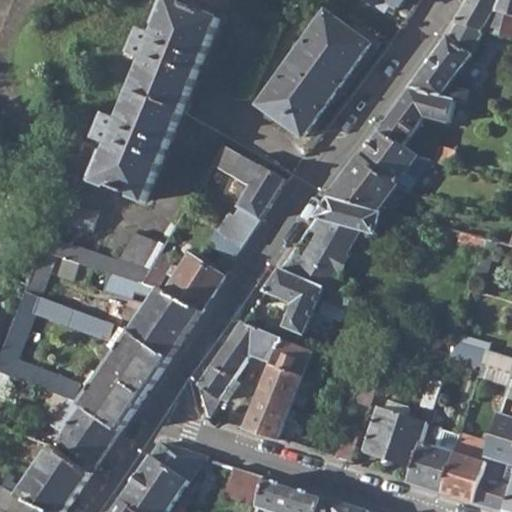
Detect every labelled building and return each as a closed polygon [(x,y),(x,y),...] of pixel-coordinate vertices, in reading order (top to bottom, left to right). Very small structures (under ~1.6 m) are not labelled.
[(93,177),(148,200),(222,17),(179,0),(164,0),(156,20),(163,22),(158,34),(144,27),(134,52),(148,58),(123,118),(110,113),(100,136),(113,142),(109,153),(104,150),(93,177)] [(389,10),(395,2),(392,0),(383,0),(381,4),(389,10)] [(511,0),(471,0),(459,21),(490,30),(511,35),(511,0)] [(262,106),(307,137),(374,42),(330,10),(262,106)] [(413,87),(472,103),(476,88),(454,82),(474,59),(490,30),(459,21),(413,87)] [(382,129),(406,147),(429,117),(451,122),(453,114),(484,123),(488,107),(472,103),(413,87),(382,129)] [(362,156),(400,183),(415,162),(419,156),(406,147),(382,129),(362,156)] [(218,229),(245,248),(290,181),(261,164),(227,145),(215,164),(247,185),(250,181),(256,185),(240,207),(236,204),(218,229)] [(437,161),(455,166),(459,152),(441,146),(437,161)] [(266,155),(261,164),(290,181),(295,174),(266,155)] [(333,195),(381,208),(400,183),(362,156),(333,195)] [(423,167),(415,162),(400,183),(407,189),(423,167)] [(333,195),(318,217),(310,228),(320,233),(305,259),(294,253),(284,268),(331,287),(361,229),(377,233),(379,228),(401,234),(407,215),(381,208),(333,195)] [(188,208),(208,222),(215,213),(194,198),(188,208)] [(54,217),(91,232),(98,215),(61,199),(54,217)] [(209,243),(236,262),(245,248),(218,229),(209,243)] [(123,256),(156,269),(164,252),(168,245),(136,231),(123,256)] [(66,257),(71,258),(75,246),(46,237),(41,249),(58,254),(66,257)] [(154,270),(75,246),(71,258),(82,262),(114,271),(142,280),(149,282),(154,270)] [(26,289),(42,295),(58,254),(41,249),(26,289)] [(170,290),(203,312),(229,273),(195,251),(170,290)] [(149,282),(161,286),(176,259),(164,252),(156,269),(154,270),(149,282)] [(71,258),(66,257),(60,274),(75,279),(82,262),(71,258)] [(288,326),(309,335),(324,299),(350,309),(355,297),(331,287),(284,268),(267,292),(297,303),(288,326)] [(142,280),(114,271),(108,286),(136,298),(142,280)] [(164,286),(134,330),(172,358),(203,312),(170,290),(164,286)] [(109,318),(66,303),(59,319),(115,341),(113,344),(121,350),(103,375),(96,370),(88,381),(96,387),(88,396),(80,393),(83,384),(21,359),(38,311),(48,315),(54,299),(42,295),(26,289),(0,356),(0,370),(87,404),(124,429),(172,358),(134,330),(118,322),(109,318)] [(66,303),(54,299),(48,315),(59,319),(66,303)] [(109,318),(118,322),(125,303),(116,301),(109,318)] [(211,416),(213,417),(257,355),(274,364),(285,337),(246,322),(202,388),(211,416)] [(431,344),(454,354),(459,339),(436,330),(431,344)] [(247,428),(281,439),(317,350),(285,337),(274,364),(247,428)] [(454,354),(487,364),(492,349),(459,339),(454,354)] [(382,388),(391,391),(400,366),(391,364),(386,378),(382,388)] [(366,448),(418,466),(432,422),(445,382),(435,378),(426,404),(428,406),(423,420),(409,415),(389,409),(380,406),(366,448)] [(511,511),(511,392),(494,450),(491,458),(509,465),(506,476),(511,478),(511,495),(507,511),(511,511)] [(392,399),(389,409),(409,415),(413,406),(392,399)] [(69,458),(93,474),(124,429),(87,404),(77,418),(65,409),(52,427),(65,436),(61,441),(73,451),(69,458)] [(446,426),(432,422),(418,466),(413,481),(447,491),(459,453),(439,447),(444,434),(446,426)] [(359,449),(363,429),(351,426),(346,447),(359,449)] [(463,440),(444,434),(439,447),(459,453),(463,440)] [(463,440),(459,453),(490,463),(491,458),(494,450),(463,440)] [(124,500),(141,511),(171,511),(208,459),(163,445),(124,500)] [(6,487),(52,511),(67,511),(93,474),(69,458),(55,448),(26,489),(14,483),(17,478),(12,475),(6,487)] [(487,470),(490,463),(459,453),(447,491),(478,501),(487,470)] [(230,495),(262,506),(271,479),(239,469),(230,495)] [(511,495),(511,478),(506,476),(487,470),(478,501),(507,511),(511,495)] [(327,511),(320,494),(271,479),(262,506),(260,511),(327,511)] [(0,511),(52,511),(6,487),(0,484),(0,511)] [(372,511),(320,494),(327,511),(372,511)] [(141,511),(124,500),(115,511),(141,511)]
